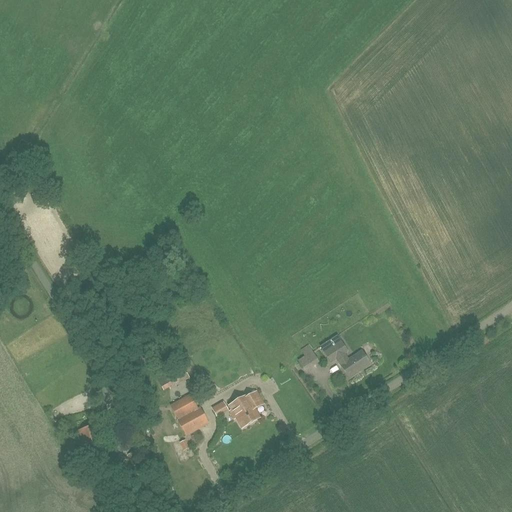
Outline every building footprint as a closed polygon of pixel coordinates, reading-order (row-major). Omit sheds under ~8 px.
[(361,353),(346,363),(342,357),(343,357),(335,346),(332,340),(320,347),(324,353),(323,354),(330,365),(337,361),(341,366),(340,366),(349,379),(370,365),(361,353)] [(303,370),(317,361),(312,353),(298,362),(303,370)] [(259,419),(254,410),(263,405),(256,394),(249,398),(248,396),(229,407),(231,411),(230,412),(234,420),(236,419),(242,429),(259,419)] [(186,436),(207,425),(199,410),(197,411),(190,396),(170,407),(178,421),(186,436)] [(219,397),(207,405),(213,414),(225,406),(219,397)] [(85,458),(106,451),(98,426),(77,433),(85,458)] [(132,468),(146,463),(142,450),(128,455),(132,468)] [(138,483),(149,479),(144,467),(133,471),(138,483)] [(136,501),(137,484),(122,483),(121,500),(136,501)]
